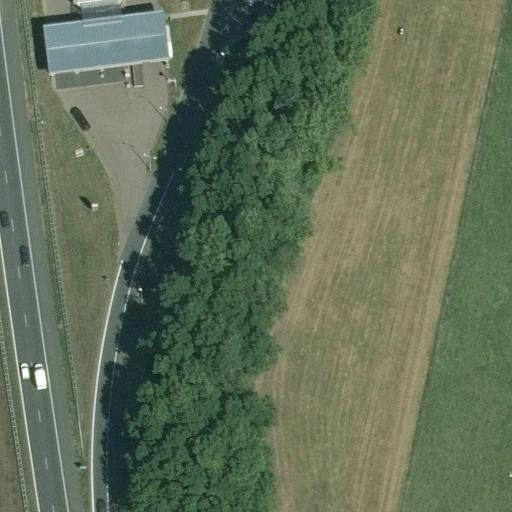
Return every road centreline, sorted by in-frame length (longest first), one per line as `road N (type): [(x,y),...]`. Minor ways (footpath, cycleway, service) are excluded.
road 1 (motorway): [(55,511),(0,116)]
road 2 (motorway): [(102,511),(105,382),(134,243)]
